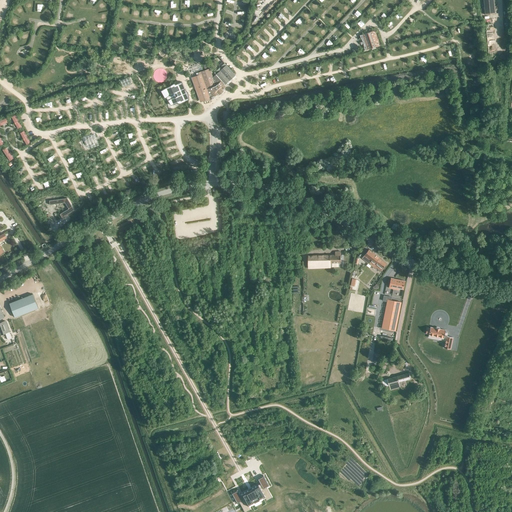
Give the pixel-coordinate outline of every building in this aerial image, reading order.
[(495,14),(493,0),(483,0),(485,15),(495,14)] [(362,41),(363,42),(363,44),(364,45),(364,46),(364,47),(364,48),(365,50),(365,51),(365,50),(380,45),(378,40),(377,35),(376,35),(374,30),(360,35),(360,36),(360,37),(361,38),(362,40),(362,41)] [(200,64),(192,67),(194,72),(202,70),(200,64)] [(198,73),(199,75),(191,78),(199,100),(210,97),(212,96),(213,96),(214,96),(218,93),(219,94),(223,91),(222,89),(225,86),(224,85),(235,75),(226,65),(221,70),(213,77),(212,77),(209,69),(203,71),(198,73)] [(123,88),(132,83),(129,77),(120,81),(120,82),(123,88)] [(174,83),(161,91),(164,98),(166,98),(171,105),(178,103),(180,103),(187,100),(189,99),(188,92),(185,92),(184,90),(185,89),(182,82),(176,85),(174,83)] [(22,127),(15,115),(11,117),(18,129),(22,127)] [(26,145),(30,142),(24,131),(20,133),(26,145)] [(99,146),(95,132),(83,135),(87,149),(99,146)] [(10,161),(14,158),(6,147),(2,150),(10,161)] [(67,198),(49,201),(50,205),(65,203),(69,209),(60,214),(62,218),(74,210),(67,198)] [(382,269),(387,263),(369,250),(363,258),(374,267),(377,262),(380,265),(379,267),(382,269)] [(332,255),(308,255),(308,268),(330,267),(338,266),(338,262),(341,262),(340,252),(335,252),(335,254),(332,254),(332,255)] [(404,289),(405,281),(391,278),(389,288),(399,290),(399,288),(404,289)] [(33,294),(9,303),(15,317),(38,308),(33,294)] [(384,316),(382,328),(395,331),(401,302),(392,301),(392,297),(384,296),(383,302),(387,303),(384,316)] [(0,332),(1,334),(9,331),(5,321),(0,322),(0,332)] [(425,327),(424,331),(427,331),(427,333),(432,334),(432,336),(444,339),(442,346),(448,347),(450,336),(444,335),(445,332),(442,332),(443,329),(438,328),(438,327),(434,326),(434,327),(429,326),(428,327),(425,327)] [(398,382),(410,378),(409,373),(382,381),(384,387),(389,386),(390,389),(400,386),(398,382)] [(233,499),(227,503),(232,511),(233,511),(238,509),(239,511),(248,511),(249,511),(251,511),(255,510),(255,509),(262,505),(259,499),(265,495),(260,485),(253,489),(256,494),(236,505),(233,499)]
